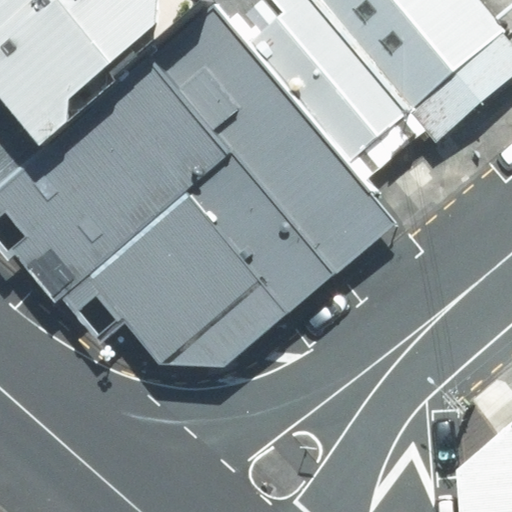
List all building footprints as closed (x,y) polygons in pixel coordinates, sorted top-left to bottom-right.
[(0,0),(0,193),(136,316),(173,353),(207,332),(380,187),(251,36),(222,0),(197,0),(196,1),(196,0),(0,0)] [(374,136),(427,94),(426,94),(349,0),(294,0),(251,36),(380,187),(409,174),(374,136)] [(511,3),(509,0),(349,0),(426,94),(511,24),(511,3)] [(136,316),(0,193),(0,231),(16,252),(26,245),(65,297),(73,291),(111,336),(136,316)] [(492,511),(490,467),(511,448),(511,422),(466,463),(470,511),(492,511)] [(492,511),(511,511),(511,448),(490,467),(492,511)]
